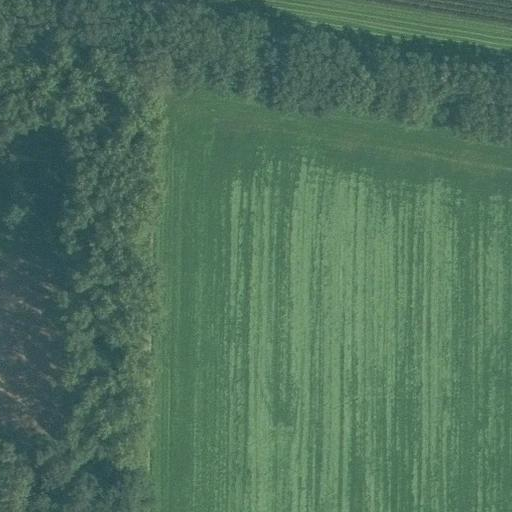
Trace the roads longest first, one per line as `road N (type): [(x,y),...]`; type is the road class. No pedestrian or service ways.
road 1 (unclassified): [(511,103),(0,18)]
road 2 (unknown): [(0,391),(19,378),(41,336),(38,316),(0,301)]
